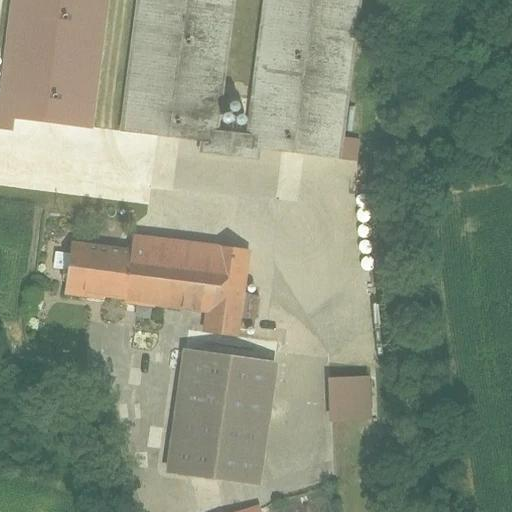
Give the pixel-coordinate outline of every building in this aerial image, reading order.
[(114,0),(12,0),(0,89),(0,126),(14,128),(16,116),(97,127),(114,0)] [(139,0),(124,127),(206,138),(205,150),(261,157),(263,145),(349,156),(368,0),(267,0),(250,132),(225,129),(241,0),(139,0)] [(255,248),(221,242),(137,233),(136,246),(75,239),(68,294),(211,311),(208,328),(241,333),(255,248)] [(284,359),(188,345),(170,469),(266,483),(284,359)] [(374,373),(331,376),(334,420),(376,418),(374,373)] [(268,511),(266,501),(226,511),(268,511)]
